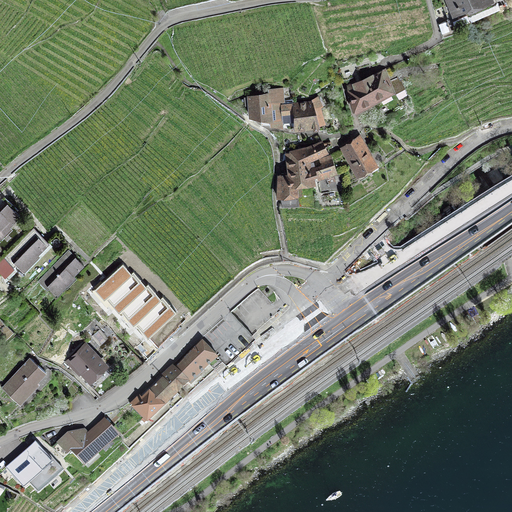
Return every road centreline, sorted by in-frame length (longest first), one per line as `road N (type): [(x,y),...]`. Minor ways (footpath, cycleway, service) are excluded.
road 1 (track): [(173,511),(511,273)]
road 2 (track): [(255,0),(164,23),(103,96),(2,176)]
road 3 (residential): [(246,288),(120,396),(0,441)]
road 4 (primary): [(318,331),(90,511)]
road 5 (residential): [(511,130),(463,151),(320,281)]
road 6 (primary): [(511,198),(345,311)]
